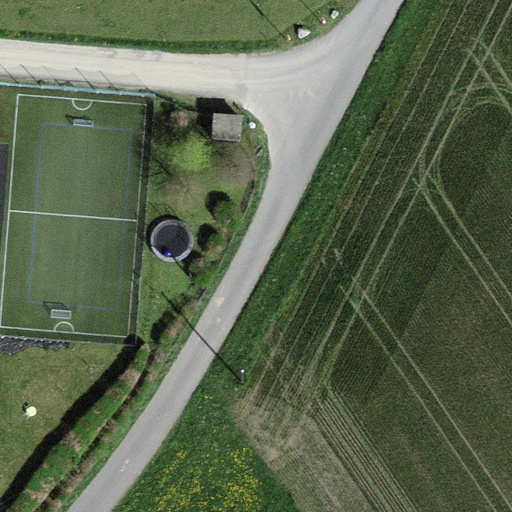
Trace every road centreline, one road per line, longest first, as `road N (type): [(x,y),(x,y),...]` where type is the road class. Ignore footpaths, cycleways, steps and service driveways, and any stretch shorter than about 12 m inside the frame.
road 1 (unclassified): [(392,0),(336,90),(250,284),(102,511)]
road 2 (track): [(336,90),(0,64)]
